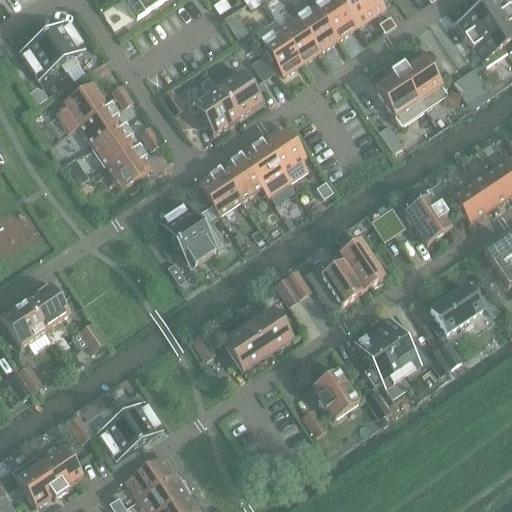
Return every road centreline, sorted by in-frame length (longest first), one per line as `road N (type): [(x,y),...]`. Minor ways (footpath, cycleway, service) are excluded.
road 1 (residential): [(511,217),(71,511)]
road 2 (residential): [(190,175),(457,0)]
road 3 (residential): [(0,309),(190,175)]
road 4 (residential): [(76,0),(190,175)]
